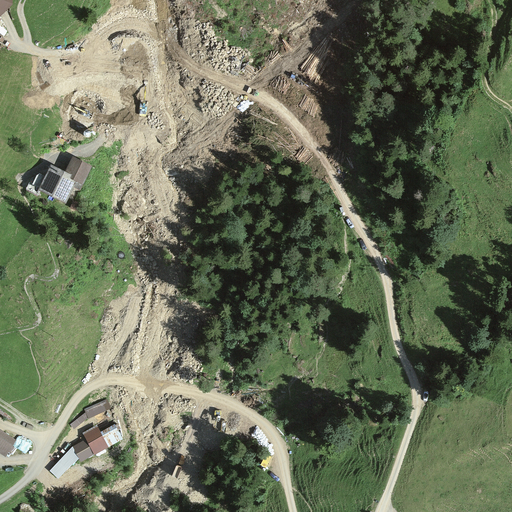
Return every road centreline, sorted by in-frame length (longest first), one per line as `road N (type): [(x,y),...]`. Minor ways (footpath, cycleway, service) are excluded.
road 1 (unclassified): [(293,511),(277,443),(252,415),(220,398),(121,381),(77,397),(34,470),(0,501)]
road 2 (track): [(349,208),(386,277),(396,340),(416,387),(412,424),(382,506)]
road 3 (track): [(223,73),(134,23),(66,52),(19,46)]
road 4 (track): [(23,178),(108,130),(101,71),(143,26)]
road 5 (track): [(223,73),(288,114),(329,166),(349,208)]
